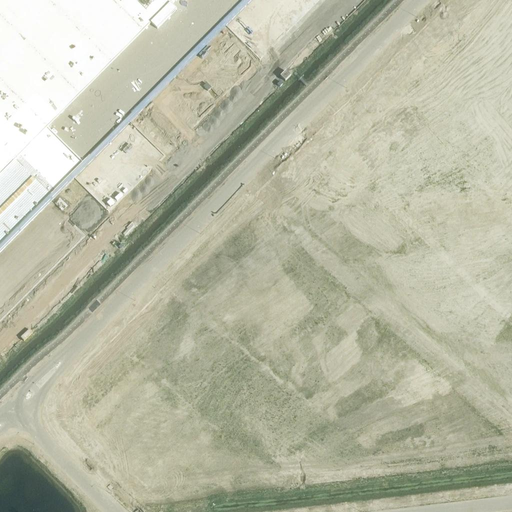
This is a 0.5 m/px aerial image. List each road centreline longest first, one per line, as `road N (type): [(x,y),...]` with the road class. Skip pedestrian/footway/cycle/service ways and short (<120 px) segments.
road 1 (unclassified): [(419,0),(68,352)]
road 2 (unclassified): [(15,416),(119,511)]
